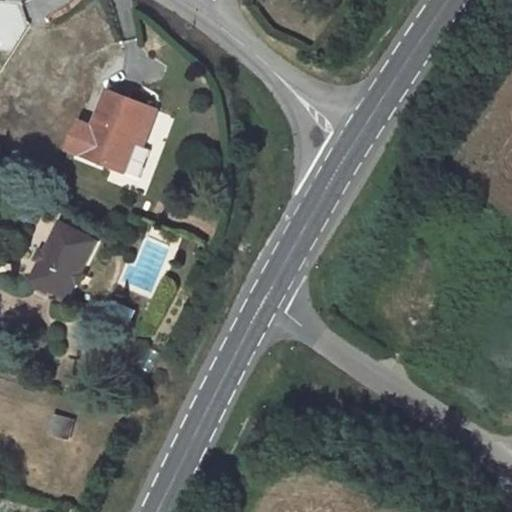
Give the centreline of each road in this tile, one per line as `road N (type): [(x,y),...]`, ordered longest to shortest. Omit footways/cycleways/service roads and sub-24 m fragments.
road 1 (unclassified): [(264,299),(511,460)]
road 2 (primary): [(264,299),(159,511)]
road 3 (residential): [(211,15),(350,149)]
road 4 (primary): [(446,0),(350,149)]
road 5 (primary): [(350,149),(264,299)]
